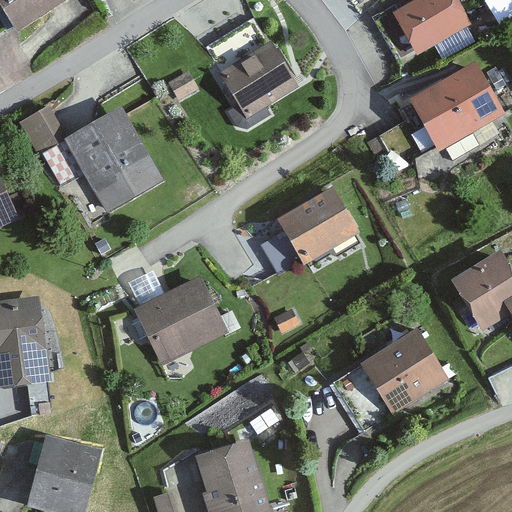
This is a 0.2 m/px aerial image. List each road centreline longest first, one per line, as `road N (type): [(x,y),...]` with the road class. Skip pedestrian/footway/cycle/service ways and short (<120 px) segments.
road 1 (residential): [(297,0),(341,56),(350,94),(340,128),(132,266)]
road 2 (residential): [(0,106),(176,0)]
road 3 (residential): [(352,511),(414,454),(511,413)]
